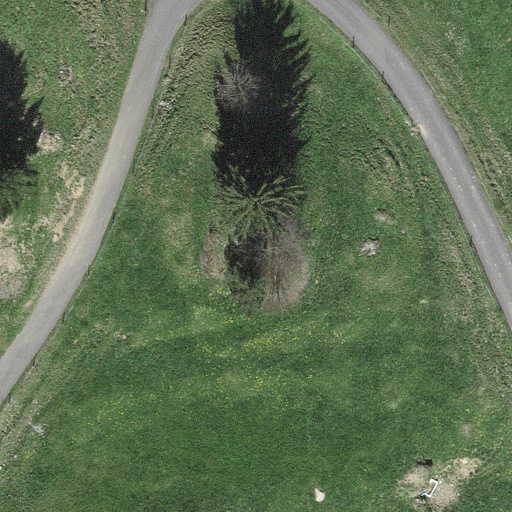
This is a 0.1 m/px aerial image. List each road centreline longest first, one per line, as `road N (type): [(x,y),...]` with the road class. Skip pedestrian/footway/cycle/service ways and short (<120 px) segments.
road 1 (unclassified): [(0,380),(77,259),(170,0)]
road 2 (unclassified): [(511,275),(478,177),(379,40),(329,0)]
